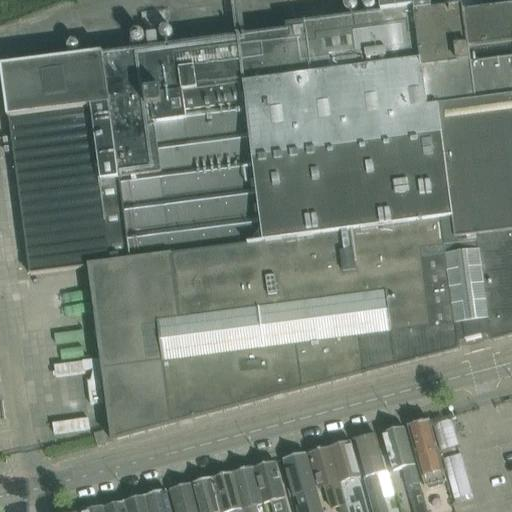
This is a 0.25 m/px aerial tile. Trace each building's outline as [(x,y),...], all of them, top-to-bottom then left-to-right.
[(112,444),(455,353),(456,353),(457,352),(458,351),(458,350),(459,349),(459,348),(458,347),(489,338),(489,339),(490,340),(490,341),(491,342),(492,342),(493,343),(494,343),(511,338),(511,6),(463,13),(462,9),(431,13),(429,0),(379,0),(381,15),(286,27),(286,33),(159,49),(157,28),(164,27),(162,11),(135,15),(137,31),(144,30),(147,51),(1,69),(29,276),(88,269),(112,444)] [(80,43),(65,45),(66,59),(82,57),(80,43)] [(44,50),(46,61),(56,60),(54,49),(44,50)] [(445,483),(429,424),(429,422),(407,428),(423,488),(426,488),(430,490),(438,488),(440,484),(445,483)] [(382,435),(390,465),(392,473),(401,471),(412,511),(425,511),(404,429),(382,435)] [(89,436),(93,449),(106,445),(103,433),(89,436)] [(353,442),(360,465),(371,511),(384,511),(381,498),(376,477),(385,474),(375,436),(353,442)] [(359,478),(350,443),(329,449),(346,511),(366,511),(363,500),(359,501),(353,480),(359,478)] [(346,511),(329,449),(308,454),(318,489),(324,488),(330,510),(337,508),(338,511),(346,511)] [(320,511),(305,455),(283,461),(293,498),(295,498),(298,509),(296,509),(296,511),(320,511)] [(287,511),(275,465),(274,463),(253,469),(262,505),(263,506),(269,504),(271,511),(287,511)] [(262,505),(253,469),(232,474),(241,511),(257,511),(256,507),(262,505)] [(241,511),(232,474),(212,480),(220,511),(241,511)] [(220,511),(212,480),(191,485),(198,511),(220,511)] [(198,511),(191,485),(170,491),(175,511),(198,511)] [(170,511),(166,492),(144,498),(148,511),(170,511)] [(148,511),(144,498),(124,503),(125,511),(148,511)] [(125,511),(124,503),(103,509),(103,511),(125,511)]
